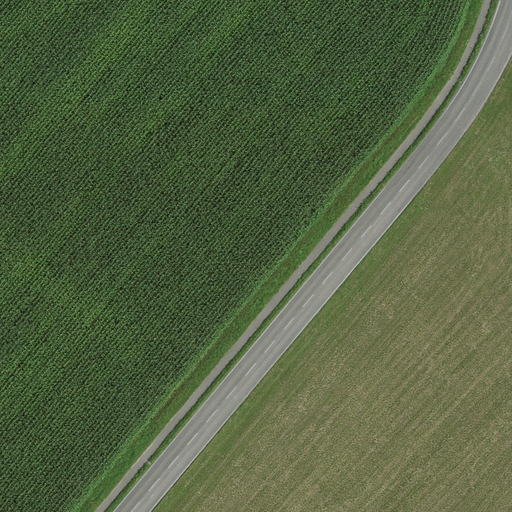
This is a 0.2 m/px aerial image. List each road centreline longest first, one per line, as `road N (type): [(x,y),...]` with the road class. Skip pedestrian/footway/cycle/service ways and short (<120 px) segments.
road 1 (secondary): [(129,511),(436,144),(497,47),(511,0)]
road 2 (secondary): [(108,0),(0,77)]
